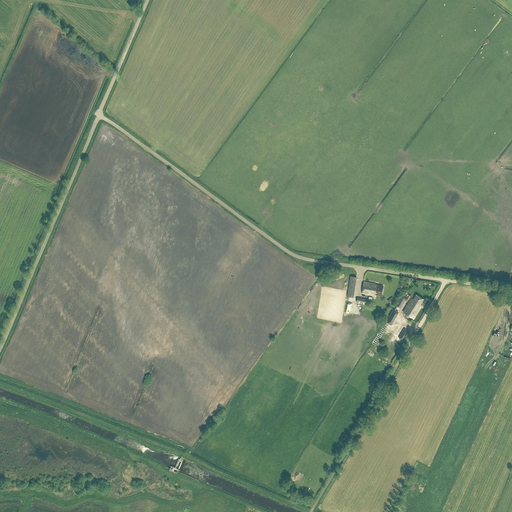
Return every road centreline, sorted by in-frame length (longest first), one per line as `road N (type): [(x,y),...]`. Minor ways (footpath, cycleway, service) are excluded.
road 1 (unclassified): [(511,289),(295,255),(98,114)]
road 2 (track): [(445,279),(310,511)]
road 3 (unclassified): [(98,114),(0,347)]
road 4 (unclassified): [(98,114),(147,0)]
